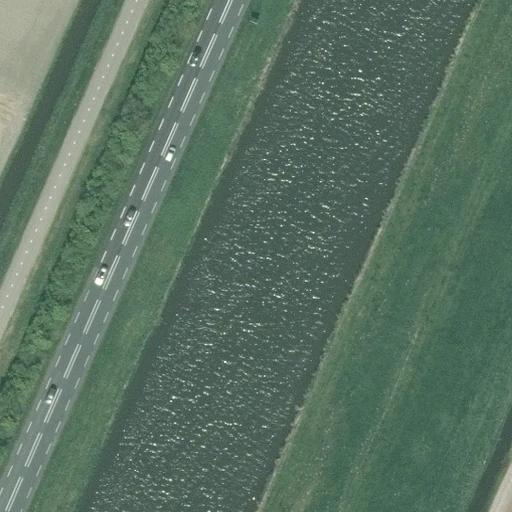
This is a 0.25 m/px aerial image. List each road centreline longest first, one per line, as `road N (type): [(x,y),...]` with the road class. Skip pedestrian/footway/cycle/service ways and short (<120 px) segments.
road 1 (primary): [(6,511),(230,0)]
road 2 (unclassified): [(0,314),(137,0)]
